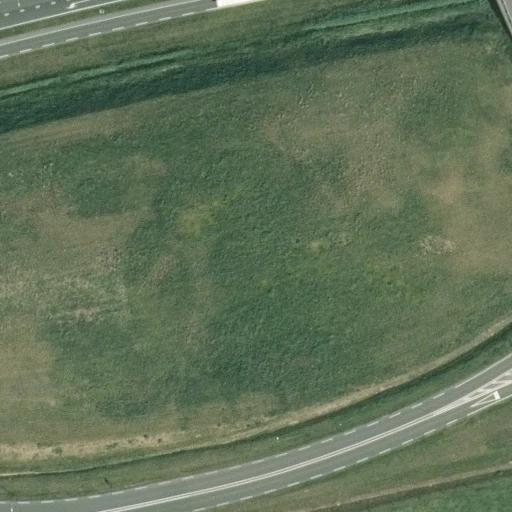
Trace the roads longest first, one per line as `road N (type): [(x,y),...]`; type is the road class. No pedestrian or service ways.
road 1 (primary): [(390,432),(292,468),(110,511)]
road 2 (primary): [(0,48),(231,0)]
road 3 (primary): [(511,363),(390,432)]
road 4 (primary): [(390,432),(441,422),(511,389)]
